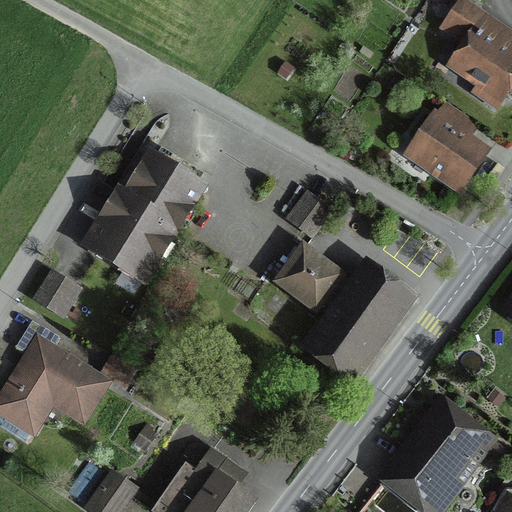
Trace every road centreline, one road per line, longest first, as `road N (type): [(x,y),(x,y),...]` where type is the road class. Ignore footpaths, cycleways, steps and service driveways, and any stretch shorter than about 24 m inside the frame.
road 1 (unclassified): [(140,67),(484,256)]
road 2 (tertiary): [(288,511),(484,256)]
road 3 (unclassified): [(140,67),(0,292)]
road 4 (unclassified): [(22,0),(140,67)]
